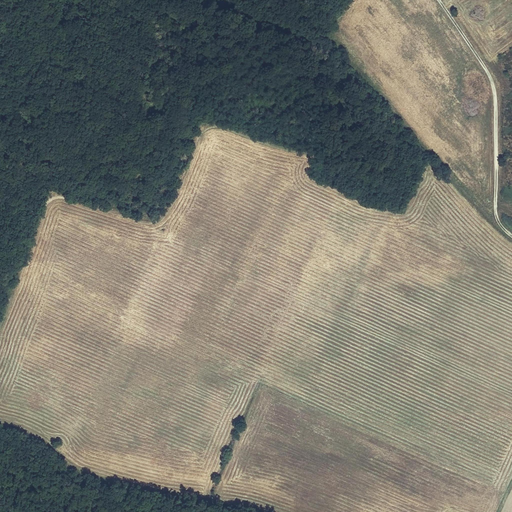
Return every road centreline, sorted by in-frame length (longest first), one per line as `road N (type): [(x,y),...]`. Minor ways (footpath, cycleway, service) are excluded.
road 1 (track): [(495,213),(429,155),(378,178),(360,177),(313,152),(206,126),(162,223),(61,194),(48,201),(0,321)]
road 2 (track): [(260,511),(102,476),(0,422)]
road 3 (track): [(511,235),(495,213),(492,84),(439,0)]
